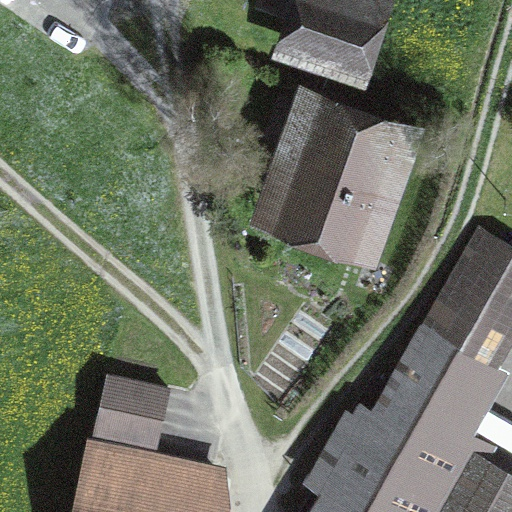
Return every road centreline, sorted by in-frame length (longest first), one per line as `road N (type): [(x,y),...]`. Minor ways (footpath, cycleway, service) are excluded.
road 1 (track): [(511,66),(403,304),(252,440)]
road 2 (track): [(145,0),(204,243),(213,370)]
road 3 (track): [(0,178),(213,370)]
road 4 (residential): [(213,370),(252,440),(257,511)]
